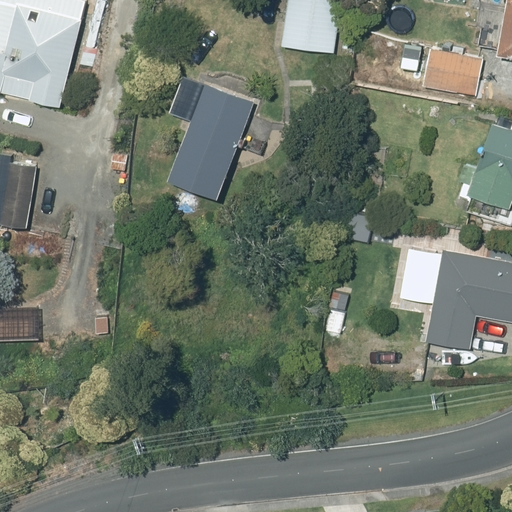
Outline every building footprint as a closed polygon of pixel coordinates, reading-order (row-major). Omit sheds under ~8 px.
[(0,0),(0,86),(59,101),(83,0),(0,0)] [(287,0),(281,42),(334,50),(340,0),(287,0)] [(511,0),(505,0),(496,49),(511,51),(511,0)] [(417,66),(421,43),(404,41),(400,63),(417,66)] [(483,54),(431,44),(424,81),(475,92),(483,54)] [(94,49),(79,45),(75,61),(90,64),(94,49)] [(203,80),(167,173),(216,191),(252,98),(203,80)] [(415,95),(411,116),(427,120),(432,99),(415,95)] [(3,129),(25,142),(31,131),(9,119),(3,129)] [(511,121),(510,126),(491,120),(468,188),(509,202),(511,192),(511,121)] [(72,134),(51,144),(56,154),(77,143),(72,134)] [(20,157),(12,218),(40,221),(47,161),(20,157)] [(463,162),(458,177),(469,181),(474,165),(463,162)] [(511,258),(443,246),(426,336),(469,344),(475,311),(511,317),(511,258)] [(329,324),(327,339),(345,341),(347,327),(329,324)]
